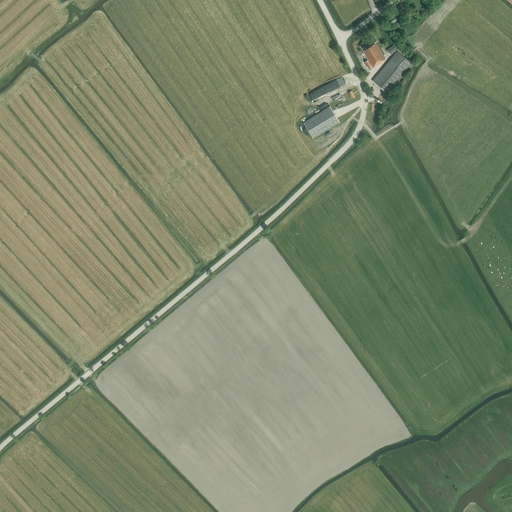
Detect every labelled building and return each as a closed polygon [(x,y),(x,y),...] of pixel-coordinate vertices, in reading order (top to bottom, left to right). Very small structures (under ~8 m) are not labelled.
[(401,5),(396,8),(391,12),(397,19),(402,16),(401,15),(405,12),(404,10),(405,10),(401,5)] [(377,42),(374,37),(360,46),(363,51),(357,55),(367,72),(382,62),(382,61),(385,59),(377,46),(376,46),(375,43),(377,42)] [(398,49),(394,44),(386,50),(390,55),(398,49)] [(388,94),(413,64),(397,51),(372,81),(388,94)] [(319,88),(311,91),(314,99),(322,95),(319,88)] [(330,107),(303,123),(313,139),(339,123),(330,107)]
